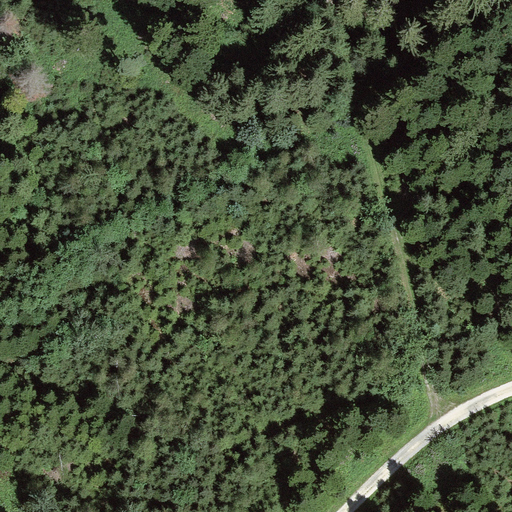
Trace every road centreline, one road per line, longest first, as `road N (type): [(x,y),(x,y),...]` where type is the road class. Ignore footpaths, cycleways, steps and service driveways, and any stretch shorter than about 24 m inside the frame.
road 1 (track): [(440,420),(345,0)]
road 2 (track): [(342,511),(440,420),(511,386)]
